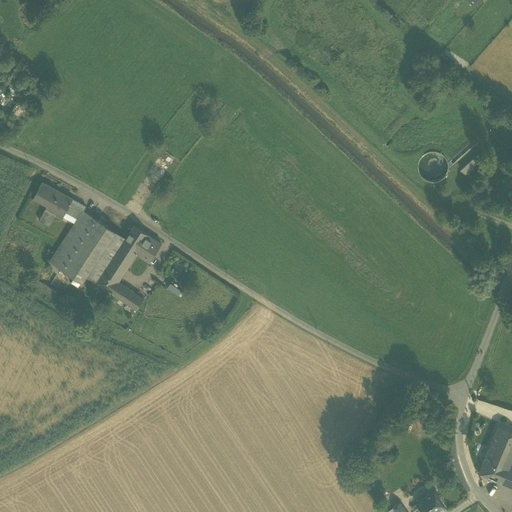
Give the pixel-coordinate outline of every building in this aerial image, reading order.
[(27,111),(14,105),(9,115),(21,122),(27,111)] [(427,182),(434,183),(441,181),(447,175),(449,168),(447,161),(443,155),(436,152),(428,152),(422,156),(418,163),(418,170),(421,177),(427,182)] [(41,183),(33,199),(47,206),(39,221),(49,227),(56,214),(63,218),(66,210),(79,217),(82,211),(85,207),(41,183)] [(66,210),(63,218),(74,224),(79,217),(66,210)] [(121,246),(125,239),(114,232),(82,211),(79,217),(74,224),(49,263),(81,283),(85,278),(96,284),(121,246)] [(161,245),(133,227),(125,239),(121,246),(135,255),(148,264),(161,245)] [(135,255),(121,246),(96,284),(110,294),(117,283),(135,255)] [(143,301),(117,283),(110,294),(136,311),(143,301)] [(31,295),(49,305),(56,295),(38,284),(31,295)] [(178,290),(169,284),(166,289),(175,294),(178,290)] [(511,434),(497,428),(489,448),(511,457),(511,434)] [(511,459),(511,457),(489,448),(479,475),(502,484),(509,467),(511,459)] [(511,485),(511,468),(509,467),(502,484),(511,488),(511,485)] [(421,511),(437,511),(443,508),(432,492),(416,504),(418,507),(421,511)] [(405,511),(399,503),(386,511),(405,511)]
